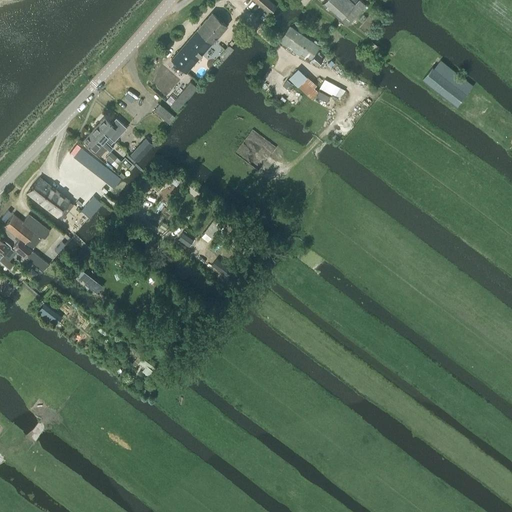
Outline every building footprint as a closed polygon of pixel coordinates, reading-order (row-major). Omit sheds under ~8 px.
[(253,0),(259,4),(270,14),(276,6),(269,0),(253,0)] [(324,0),(322,3),(347,25),(365,4),(360,0),(324,0)] [(197,29),(171,59),(186,72),(212,42),(227,25),(212,12),(197,29)] [(289,26),(279,41),(309,62),(319,46),(289,26)] [(316,53),(310,60),(317,65),(323,59),(316,53)] [(473,84),(440,59),(433,68),(432,67),(422,79),(457,105),(473,84)] [(190,81),(170,104),(177,110),(197,86),(190,81)] [(159,103),(154,110),(169,122),(174,115),(159,103)] [(108,134),(107,135),(114,141),(126,127),(116,118),(111,123),(104,117),(97,124),(108,134)] [(90,132),(105,146),(108,143),(103,139),(107,135),(108,134),(97,124),(90,132)] [(82,140),(93,150),(99,156),(106,148),(104,147),(105,146),(90,132),(82,140)] [(139,138),(134,143),(145,152),(149,147),(139,138)] [(113,187),(120,179),(80,148),(73,156),(113,187)] [(117,169),(121,164),(120,161),(110,152),(105,158),(117,169)] [(120,161),(121,164),(128,170),(133,165),(124,157),(120,161)] [(68,200),(39,177),(27,192),(28,193),(56,215),(61,218),(73,203),(68,200)] [(69,224),(77,231),(102,203),(94,196),(69,224)] [(20,238),(25,242),(33,248),(42,236),(43,237),(49,229),(36,219),(28,213),(23,221),(13,213),(4,225),(20,238)] [(0,239),(0,251),(9,260),(17,250),(43,270),(49,263),(23,243),(25,242),(20,238),(13,247),(15,248),(13,250),(10,248),(10,246),(7,242),(5,244),(0,239)] [(0,260),(9,268),(13,264),(9,260),(0,251),(0,260)] [(5,285),(4,288),(8,292),(12,287),(13,288),(16,284),(11,279),(5,285)] [(142,357),(138,362),(145,366),(144,367),(142,370),(150,376),(153,371),(154,372),(157,368),(142,357)]
